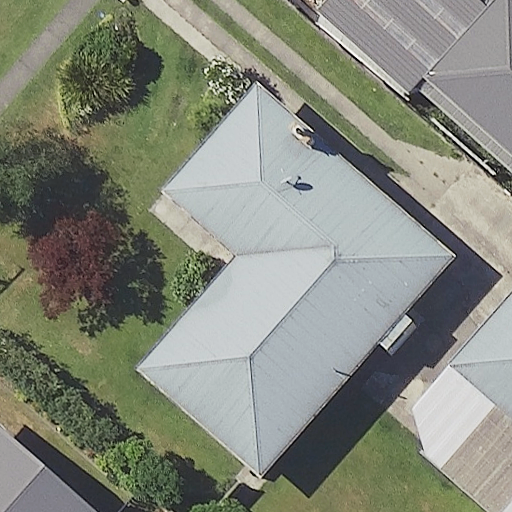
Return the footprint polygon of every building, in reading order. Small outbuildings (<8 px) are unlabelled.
[(422,87),(487,15),(470,0),(333,0),(316,19),(408,102),(422,87)] [(511,0),(492,0),(487,15),(422,87),(511,164),(511,0)] [(456,258),(254,86),(159,197),(234,261),(139,373),(266,481),(456,258)] [(511,292),(448,365),(511,420),(511,292)] [(0,511),(94,511),(0,429),(0,511)]
